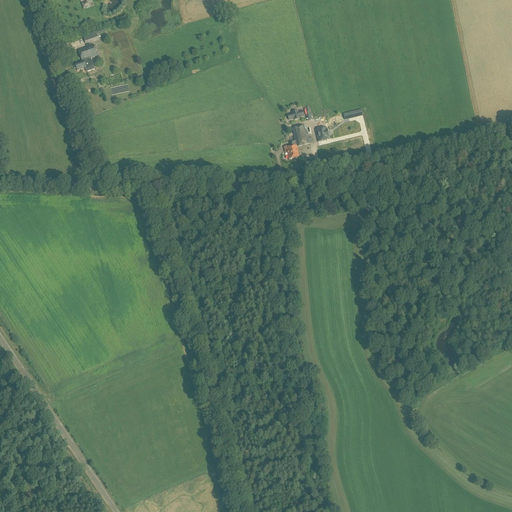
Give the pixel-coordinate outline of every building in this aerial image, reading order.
[(88,2),(82,4),(84,10),(90,8),(88,2)] [(97,35),(106,32),(105,30),(97,33),(96,33),(83,37),(86,45),(99,40),(97,35)] [(82,61),(91,58),(97,55),(94,46),(79,51),(82,61)] [(91,58),(82,61),(83,63),(76,65),(78,72),(86,69),(87,72),(95,69),(91,58)] [(304,117),(303,111),(298,112),(298,111),(292,113),(292,114),(287,115),(289,121),(293,120),(294,121),(300,119),(300,118),(304,117)] [(349,113),(350,119),(358,117),(356,111),(349,113)] [(299,157),(297,147),(310,144),(305,126),(292,129),(296,146),(284,149),(285,151),(287,151),(289,159),(299,157)] [(318,143),(329,140),(326,127),(315,130),(318,143)]
